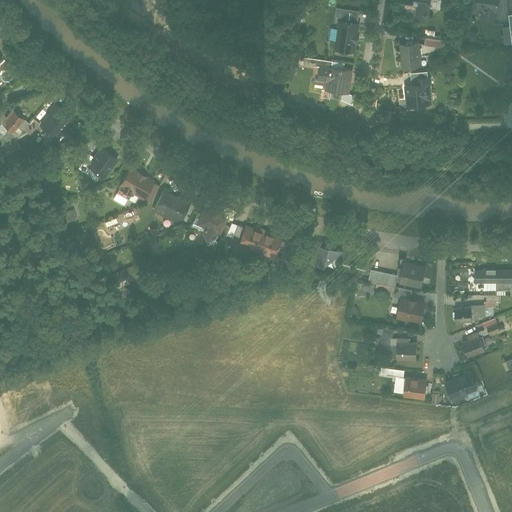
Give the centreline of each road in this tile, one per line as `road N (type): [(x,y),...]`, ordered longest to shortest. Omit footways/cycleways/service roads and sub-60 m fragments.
road 1 (residential): [(55,79),(199,174),(276,210),(443,245)]
road 2 (unclassified): [(333,496),(460,444),(486,511)]
road 3 (unclassified): [(333,496),(289,443),(216,511)]
road 4 (track): [(511,127),(373,119),(365,111)]
